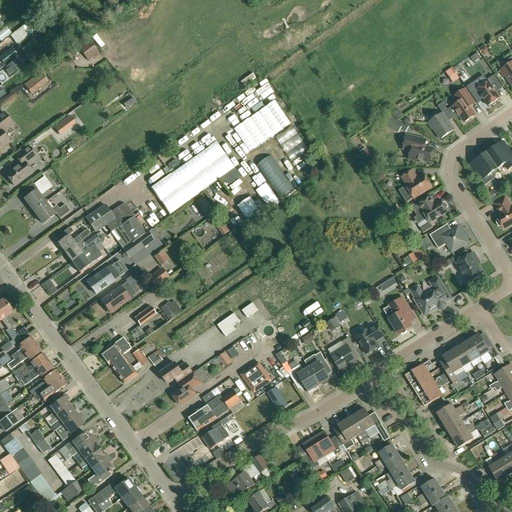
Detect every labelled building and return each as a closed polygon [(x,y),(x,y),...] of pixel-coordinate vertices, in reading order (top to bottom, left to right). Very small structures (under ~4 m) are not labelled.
[(31,7),(28,2),(21,8),(24,12),(31,7)] [(0,30),(0,40),(1,41),(11,33),(6,27),(0,30)] [(78,47),(88,61),(98,53),(88,39),(78,47)] [(0,57),(0,60),(5,67),(18,57),(12,48),(0,57)] [(477,54),(470,58),(474,63),(481,59),(477,54)] [(504,60),(497,65),(501,71),(499,72),(504,78),(506,77),(511,86),(511,55),(511,56),(505,61),(504,60)] [(2,70),(9,79),(25,66),(18,57),(2,70)] [(455,67),(447,72),(454,83),(461,78),(455,67)] [(474,84),(467,88),(477,103),(484,98),(489,106),(501,98),(498,92),(493,86),(498,82),(493,76),(488,80),(487,80),(489,83),(478,90),(474,84)] [(26,84),(30,92),(41,87),(37,79),(26,84)] [(225,131),(272,101),(263,88),(244,100),(242,97),(232,103),(234,106),(227,111),(231,117),(220,124),(225,131)] [(454,106),(449,110),(452,114),(454,117),(456,120),(461,116),(465,122),(476,115),(470,107),(476,103),(474,100),(466,89),(456,96),(460,102),(454,106)] [(279,101),(235,128),(243,141),(240,143),(243,148),(246,146),(250,153),(294,126),(279,101)] [(444,113),(429,123),(433,129),(434,128),(440,136),(441,139),(444,136),(448,134),(455,129),(448,118),(447,118),(448,117),(452,114),(449,110),(448,108),(444,102),(439,106),(444,113)] [(399,109),(392,114),(396,119),(403,114),(399,109)] [(0,149),(9,142),(2,132),(12,124),(4,113),(0,115),(0,149)] [(400,129),(403,124),(386,114),(381,123),(398,133),(400,129)] [(54,128),(60,136),(76,124),(70,116),(54,128)] [(407,135),(407,136),(404,149),(412,151),(410,159),(419,161),(419,160),(431,162),(434,149),(425,147),(427,140),(407,135)] [(154,194),(169,215),(234,168),(216,142),(155,185),(154,194)] [(511,153),(504,142),(487,153),(498,169),(505,164),(508,170),(511,166),(511,153)] [(21,163),(6,174),(15,186),(32,173),(26,164),(36,157),(28,147),(16,156),(21,163)] [(359,153),(364,159),(370,155),(366,148),(359,153)] [(498,169),(487,153),(471,164),(485,185),(494,179),(496,170),(498,169)] [(295,191),(272,157),(259,166),(282,200),(295,191)] [(409,191),(402,195),(407,203),(414,198),(414,199),(432,188),(424,175),(418,179),(413,170),(402,177),(408,186),(407,186),(409,191)] [(38,189),(29,195),(24,199),(34,212),(45,203),(40,196),(52,187),(44,177),(34,184),(38,189)] [(273,210),(283,202),(267,183),(257,191),(273,210)] [(204,196),(196,202),(208,218),(217,212),(204,196)] [(442,200),(435,204),(431,197),(413,208),(418,216),(414,218),(423,234),(434,227),(431,223),(449,212),(447,209),(449,207),(446,202),(444,203),(442,200)] [(506,197),(495,204),(501,214),(496,217),(498,219),(497,220),(497,223),(499,226),(502,228),(503,227),(504,230),(511,224),(511,207),(506,197)] [(254,198),(240,206),(249,221),(262,213),(254,198)] [(51,210),(45,203),(34,212),(43,224),(56,214),(60,219),(70,211),(65,205),(59,210),(56,206),(51,210)] [(105,206),(87,220),(96,232),(106,225),(111,232),(121,226),(127,235),(132,242),(133,243),(145,234),(134,218),(135,217),(127,205),(123,204),(117,209),(119,211),(113,216),(111,213),(105,206)] [(212,219),(224,237),(230,233),(218,215),(212,219)] [(449,233),(448,231),(445,226),(431,235),(439,249),(448,244),(453,252),(468,243),(458,227),(449,233)] [(70,228),(58,236),(61,240),(58,243),(65,253),(76,244),(76,245),(88,236),(91,234),(87,229),(73,240),(69,235),(73,232),(70,228)] [(153,229),(148,233),(153,240),(158,236),(153,229)] [(99,242),(100,244),(103,241),(104,237),(100,232),(85,244),(79,248),(76,245),(76,244),(65,253),(72,262),(82,255),(89,250),(95,246),(99,242)] [(132,242),(123,249),(128,256),(129,258),(153,240),(148,233),(147,232),(145,234),(133,243),(132,242)] [(127,235),(117,241),(122,249),(123,249),(132,242),(127,235)] [(419,242),(422,245),(429,241),(427,237),(419,242)] [(86,259),(82,255),(72,262),(80,272),(102,255),(95,246),(89,250),(92,255),(86,259)] [(411,254),(414,262),(427,256),(424,249),(411,254)] [(164,251),(155,258),(162,267),(171,260),(164,251)] [(459,263),(457,264),(464,274),(469,282),(483,273),(478,265),(476,260),(478,259),(474,253),(470,255),(459,263)] [(114,280),(119,276),(110,265),(87,282),(96,293),(114,280)] [(68,267),(43,284),(52,296),(60,290),(56,285),(73,273),(68,267)] [(162,268),(154,275),(148,278),(155,288),(169,278),(162,268)] [(105,297),(101,300),(105,306),(105,308),(108,312),(110,312),(110,313),(111,312),(113,312),(117,310),(117,308),(129,299),(129,298),(135,294),(135,293),(137,291),(133,285),(147,275),(142,269),(126,281),(127,282),(120,287),(120,286),(111,293),(109,292),(105,295),(105,297)] [(452,298),(448,292),(439,277),(433,281),(436,286),(424,294),(419,286),(411,291),(417,301),(424,314),(433,308),(435,310),(438,308),(439,309),(443,310),(445,309),(447,307),(447,302),(452,298)] [(393,278),(387,281),(391,287),(396,284),(393,278)] [(314,306),(309,297),(287,310),(293,320),(314,306)] [(399,335),(413,326),(410,322),(416,318),(403,298),(391,306),(396,315),(390,319),(399,335)] [(3,299),(0,300),(0,310),(12,327),(15,324),(9,315),(13,312),(3,299)] [(170,321),(183,312),(174,300),(162,308),(170,321)] [(255,303),(244,311),(249,317),(260,310),(255,303)] [(150,306),(134,318),(140,326),(156,314),(150,306)] [(12,327),(0,310),(0,320),(1,320),(8,330),(14,338),(17,343),(21,340),(11,327),(12,327)] [(343,312),(336,316),(340,322),(346,318),(343,312)] [(233,325),(234,326),(240,321),(234,314),(228,318),(233,326),(233,325)] [(233,326),(228,318),(217,326),(225,337),(235,330),(233,326),(234,326),(233,325),(233,326)] [(335,318),(328,323),(333,331),(341,327),(335,318)] [(367,354),(379,347),(376,342),(384,337),(377,325),(369,330),(368,329),(356,337),(367,354)] [(29,334),(24,327),(16,333),(21,340),(29,334)] [(8,330),(6,332),(12,340),(14,338),(12,336),(8,330)] [(308,345),(316,340),(312,333),(303,339),(308,345)] [(479,335),(471,340),(481,357),(488,353),(493,360),(499,356),(491,343),(486,346),(479,335)] [(20,349),(11,356),(14,360),(36,343),(31,336),(18,346),(20,349)] [(109,348),(101,354),(109,365),(124,354),(132,348),(123,337),(115,343),(113,345),(111,344),(109,346),(109,348)] [(345,347),(332,355),(342,371),(357,361),(356,359),(350,350),(355,347),(358,345),(356,342),(353,344),(350,337),(342,342),(345,347)] [(481,357),(471,340),(461,346),(472,363),(477,360),(479,364),(483,362),(480,358),(481,357)] [(12,346),(9,342),(1,348),(3,352),(12,346)] [(14,360),(7,365),(11,370),(27,358),(28,361),(42,351),(36,343),(14,360)] [(472,363),(461,346),(453,351),(463,368),(472,363)] [(230,356),(236,352),(233,348),(227,352),(230,356)] [(138,360),(144,356),(139,350),(134,354),(138,360)] [(148,357),(155,366),(163,360),(159,355),(157,357),(156,356),(161,352),(159,350),(148,357)] [(463,368),(453,351),(443,357),(451,369),(446,371),(454,384),(459,381),(456,377),(461,374),(458,371),(463,368)] [(233,363),(226,352),(218,358),(225,368),(233,363)] [(276,356),(283,366),(288,362),(281,352),(276,356)] [(311,359),(305,362),(309,368),(319,385),(322,383),(323,384),(324,385),(328,382),(329,381),(328,379),(330,378),(328,375),(323,367),(328,364),(321,352),(315,356),(311,359)] [(19,381),(21,380),(48,360),(43,353),(30,363),(32,365),(28,367),(26,367),(24,365),(13,373),(19,381)] [(131,364),(124,354),(109,365),(110,365),(117,374),(131,364)] [(0,359),(0,364),(1,367),(11,360),(6,355),(0,359)] [(133,367),(131,364),(117,374),(124,384),(138,374),(136,371),(148,362),(144,356),(138,360),(140,362),(133,367)] [(53,368),(48,360),(21,380),(24,385),(39,375),(40,377),(53,368)] [(430,361),(424,364),(406,375),(413,386),(431,375),(426,367),(428,366),(429,367),(432,365),(430,361)] [(181,382),(193,373),(187,363),(179,368),(176,363),(168,368),(167,367),(158,372),(163,379),(165,378),(168,384),(176,379),(179,383),(181,382)] [(241,375),(254,393),(271,381),(258,363),(255,365),(256,366),(251,370),(250,369),(249,369),(250,370),(245,374),(244,373),(241,375)] [(495,374),(499,381),(496,383),(496,382),(489,386),(492,390),(495,388),(501,384),(511,377),(511,365),(511,364),(495,374)] [(291,370),(288,373),(294,382),(300,379),(305,387),(310,394),(317,390),(315,387),(319,385),(309,368),(304,371),(300,365),(291,370)] [(482,369),(478,372),(481,378),(486,375),(482,369)] [(34,396),(38,394),(61,377),(55,370),(42,379),(43,381),(30,392),(33,397),(34,396)] [(192,389),(202,383),(195,373),(194,374),(193,373),(181,382),(179,383),(177,385),(181,390),(173,395),(181,406),(196,395),(192,389)] [(435,382),(431,375),(413,386),(419,396),(437,385),(443,382),(440,377),(436,380),(437,381),(435,382)] [(43,401),(53,394),(66,384),(67,383),(68,381),(66,379),(64,378),(62,379),(61,377),(38,394),(34,396),(37,400),(40,397),(43,401)] [(511,377),(501,384),(495,388),(497,392),(501,390),(500,389),(503,387),(507,394),(511,390),(511,377)] [(443,382),(437,385),(419,396),(425,407),(443,396),(439,387),(440,386),(441,388),(445,386),(443,382)] [(207,404),(189,417),(193,424),(237,395),(234,390),(222,398),(220,395),(207,405),(207,404)] [(3,392),(0,394),(0,407),(6,404),(10,401),(3,392)] [(215,397),(211,392),(202,398),(205,403),(215,397)] [(61,399),(50,407),(54,412),(50,416),(52,419),(70,406),(66,401),(69,399),(66,395),(61,398),(61,399)] [(244,406),(237,395),(193,424),(198,431),(216,419),(230,409),(233,414),(244,406)] [(284,398),(274,404),(278,410),(287,404),(284,398)] [(12,412),(6,404),(0,407),(0,421),(8,415),(12,412)] [(452,405),(448,407),(437,413),(443,422),(464,410),(462,406),(455,410),(452,405)] [(70,406),(52,419),(47,423),(50,426),(60,420),(63,425),(79,413),(77,409),(74,412),(70,406)] [(365,408),(356,414),(366,431),(375,426),(365,408)] [(12,412),(8,415),(0,421),(0,424),(4,431),(14,424),(15,425),(19,422),(24,419),(17,409),(12,412)] [(466,413),(464,410),(443,422),(448,431),(463,422),(459,417),(466,413)] [(71,435),(70,433),(83,424),(79,419),(82,417),(79,413),(63,425),(67,430),(59,437),(63,441),(66,439),(71,435)] [(356,414),(347,419),(357,437),(366,431),(356,414)] [(501,421),(497,414),(490,418),(494,425),(501,421)] [(229,416),(220,422),(222,425),(231,419),(229,416)] [(353,446),(350,441),(357,437),(347,419),(338,425),(339,426),(333,430),(343,445),(347,450),(353,446)] [(480,431),(484,437),(494,431),(488,420),(482,423),(485,428),(480,431)] [(504,427),(501,421),(494,425),(498,431),(505,427),(504,427)] [(207,436),(202,438),(210,450),(230,437),(220,422),(205,433),(207,436)] [(463,422),(448,431),(453,440),(474,427),(472,423),(466,427),(463,422)] [(381,424),(376,428),(384,442),(390,438),(381,424)] [(476,430),(474,427),(453,440),(459,449),(473,440),(470,434),(476,430)] [(336,449),(331,440),(325,431),(314,438),(329,462),(337,457),(336,455),(342,451),(339,447),(336,449)] [(73,441),(72,440),(65,445),(69,450),(75,446),(79,451),(95,440),(92,436),(89,438),(85,432),(73,441)] [(13,439),(10,434),(0,441),(4,446),(13,439)] [(44,439),(41,435),(33,441),(36,445),(44,439)] [(314,438),(303,444),(314,462),(311,464),(314,469),(320,465),(321,466),(328,462),(329,462),(314,438)] [(51,448),(44,439),(36,445),(43,454),(51,448)] [(79,451),(83,456),(76,462),(79,465),(98,451),(95,445),(97,443),(95,440),(79,451)] [(378,467),(399,455),(393,445),(379,454),(382,459),(375,464),(378,467)] [(487,445),(484,447),(485,448),(485,449),(486,452),(489,457),(493,455),(487,445)] [(213,454),(217,460),(225,454),(221,448),(213,454)] [(98,451),(79,465),(82,469),(88,464),(92,469),(108,457),(105,453),(102,456),(98,451)] [(251,462),(252,462),(242,468),(245,473),(228,486),(237,499),(255,485),(249,476),(252,474),(254,477),(260,473),(260,474),(270,467),(261,454),(251,462)] [(511,473),(511,466),(506,457),(501,460),(497,454),(494,456),(507,477),(511,473)] [(399,455),(378,467),(380,471),(387,467),(391,472),(404,464),(399,455)] [(507,477),(494,456),(490,458),(494,464),(489,468),(498,482),(507,477)] [(108,457),(92,469),(96,474),(87,481),(92,487),(95,485),(96,486),(111,475),(108,471),(112,468),(108,463),(110,461),(108,457)] [(12,459),(4,465),(7,468),(5,470),(9,475),(19,469),(12,459)] [(60,460),(51,466),(54,470),(62,464),(60,460)] [(342,460),(337,463),(341,469),(346,466),(342,460)] [(65,467),(62,464),(54,470),(57,473),(65,467)] [(410,473),(404,464),(391,472),(394,478),(387,482),(389,485),(389,486),(410,473)] [(342,474),(348,483),(356,477),(350,469),(342,474)] [(416,483),(410,473),(389,486),(389,485),(379,492),(383,498),(385,497),(383,495),(399,486),(402,491),(411,486),(416,483)] [(73,478),(65,484),(67,487),(75,481),(73,478)] [(93,497),(88,501),(93,508),(95,511),(102,511),(111,506),(106,500),(116,492),(121,498),(135,488),(128,478),(115,488),(112,483),(93,497)] [(419,502),(441,489),(435,479),(421,488),(425,493),(417,498),(419,502)] [(75,481),(67,487),(66,488),(73,498),(83,490),(76,481),(75,481)] [(23,491),(30,500),(37,495),(30,486),(23,491)] [(142,498),(135,488),(121,498),(128,508),(142,498)] [(446,498),(441,489),(419,502),(422,506),(429,501),(433,507),(449,497),(446,498)] [(281,505),(285,502),(288,500),(284,496),(287,494),(283,490),(278,493),(280,496),(276,499),(281,505)] [(263,491),(259,494),(259,493),(249,500),(257,511),(262,511),(269,508),(270,509),(277,504),(273,500),(271,501),(263,491)] [(351,495),(338,503),(343,511),(353,511),(359,509),(364,505),(356,492),(351,495)] [(327,496),(311,508),(313,511),(335,511),(334,510),(336,509),(327,496)] [(449,497),(433,507),(435,506),(438,511),(436,511),(445,511),(455,506),(449,497)] [(142,511),(149,507),(142,498),(128,508),(131,511),(142,511)] [(28,509),(29,511),(38,511),(44,508),(39,501),(28,509)] [(80,507),(78,509),(80,511),(82,511),(89,508),(85,503),(80,507)]
